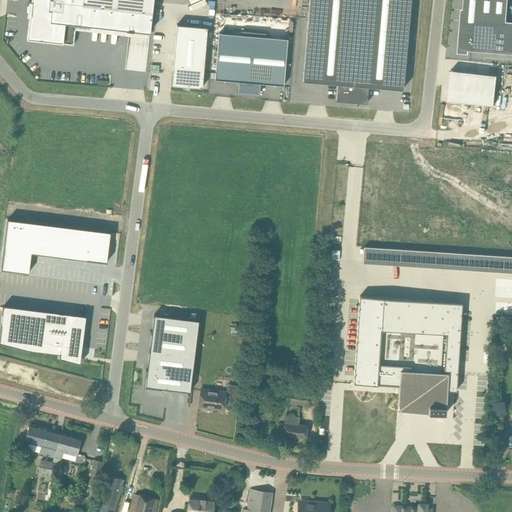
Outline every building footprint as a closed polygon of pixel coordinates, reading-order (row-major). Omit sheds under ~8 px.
[(31,0),(31,2),(29,2),(29,3),(29,4),(29,7),(28,12),(28,15),(27,17),(30,17),(27,39),(73,45),(75,29),(75,24),(92,26),(149,32),(150,32),(153,0),(31,0)] [(410,0),(309,0),(302,82),(337,85),(336,101),(366,104),(368,87),(402,90),(410,0)] [(461,40),(460,49),(469,49),(469,50),(477,51),(477,50),(483,51),(511,53),(511,21),(507,21),(508,0),(463,0),(461,40)] [(202,87),(207,27),(176,24),(171,85),(202,87)] [(223,33),(219,33),(215,80),(239,82),(238,91),(237,91),(237,92),(260,93),(259,93),(259,91),(260,83),(284,86),(288,39),(223,33)] [(496,75),(451,70),(448,93),(447,101),(457,102),(494,106),(497,75),(496,75)] [(7,219),(1,269),(29,273),(31,253),(107,262),(111,232),(7,219)] [(332,250),(331,260),(339,260),(340,250),(332,250)] [(360,296),(354,383),(377,385),(377,384),(399,385),(397,411),(399,411),(399,410),(407,410),(407,411),(409,411),(417,411),(417,412),(419,412),(419,411),(427,412),(427,413),(445,414),(447,390),(456,391),(462,303),(360,296)] [(4,304),(0,332),(0,342),(30,351),(30,349),(60,353),(59,358),(70,361),(77,363),(79,352),(81,353),(82,346),(86,316),(4,304)] [(199,320),(153,314),(149,350),(194,356),(199,320)] [(194,356),(149,350),(147,368),(192,374),(194,356)] [(304,359),(289,358),(288,367),(302,369),(304,359)] [(161,390),(161,389),(190,392),(192,374),(147,368),(147,370),(146,370),(143,387),(161,390)] [(290,384),(288,403),(303,405),(308,405),(309,393),(309,392),(304,392),(305,385),(290,384)] [(199,396),(198,406),(206,407),(206,408),(209,409),(209,406),(214,407),(214,409),(224,411),(224,406),(237,407),(238,393),(226,392),(208,389),(208,392),(200,391),(199,396)] [(283,436),(306,438),(307,426),(298,425),(299,418),(286,416),(283,436)] [(29,424),(24,441),(41,446),(39,453),(54,457),(61,459),(63,452),(77,456),(82,438),(61,432),(29,424)] [(88,488),(86,498),(95,500),(103,461),(93,459),(88,488)] [(40,461),(38,472),(45,474),(54,475),(55,475),(56,465),(57,464),(52,463),(40,461)] [(100,502),(96,511),(114,511),(124,480),(109,476),(104,474),(102,484),(97,502),(100,502)] [(269,511),(272,492),(250,489),(247,510),(244,509),(243,511),(269,511)] [(154,511),(155,509),(158,500),(135,494),(130,511),(154,511)] [(212,511),(214,500),(189,497),(187,511),(212,511)] [(328,511),(329,503),(311,502),(311,504),(298,503),(297,511),(328,511)]
